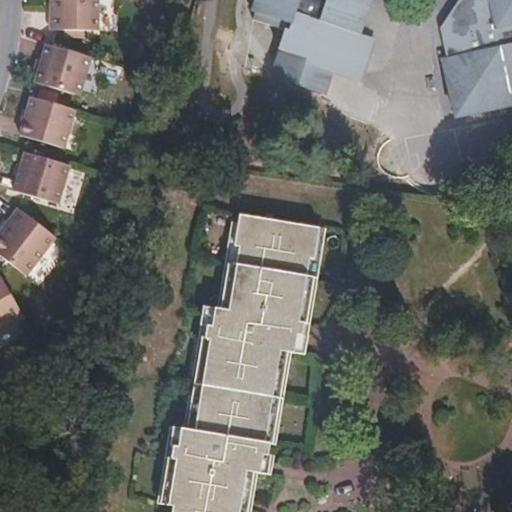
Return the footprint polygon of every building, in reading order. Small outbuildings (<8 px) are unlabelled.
[(95,34),(95,0),(50,0),(50,13),(46,13),(46,35),(95,34)] [(511,0),(251,0),(247,18),(277,27),(272,47),(316,60),(314,68),(352,80),(366,34),(350,29),(358,0),(449,0),(434,22),(442,54),(437,56),(451,114),(507,102),(505,88),(511,86),(511,0)] [(74,98),(85,61),(41,47),(29,84),(74,98)] [(58,149),(69,114),(23,100),(12,136),(58,149)] [(49,206),(61,170),(17,157),(7,193),(49,206)] [(216,511),(217,508),(227,510),(237,463),(249,465),(277,343),(290,345),(316,221),(236,207),(217,295),(200,293),(174,417),(163,416),(145,495),(156,496),(152,511),(216,511)] [(0,265),(17,280),(45,241),(8,213),(0,222),(0,265)] [(0,331),(14,323),(0,298),(0,331)]
